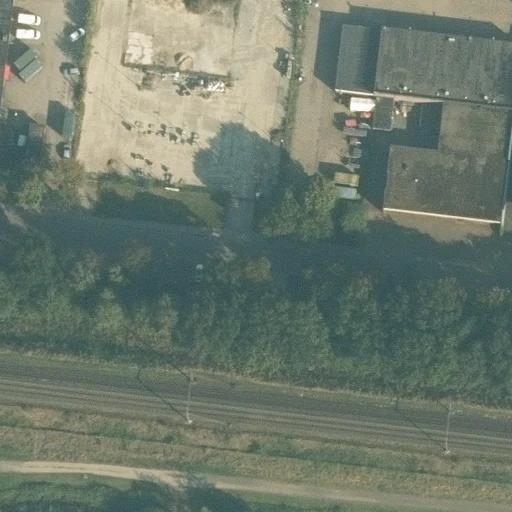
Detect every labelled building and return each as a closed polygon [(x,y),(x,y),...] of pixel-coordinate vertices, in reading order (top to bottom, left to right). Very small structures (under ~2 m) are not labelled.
[(0,0),(0,37),(8,39),(12,0),(38,0),(39,0),(38,0),(0,0)] [(375,99),(394,102),(394,101),(422,105),(511,116),(511,47),(343,27),(335,94),(375,99)] [(394,102),(375,99),(371,131),(390,133),(394,102)] [(424,132),(444,134),(442,156),(392,150),(383,214),(384,214),(385,211),(501,225),(501,228),(502,229),(511,147),(511,116),(422,105),(418,131),(424,132)] [(25,171),(39,173),(44,130),(30,128),(25,171)]
